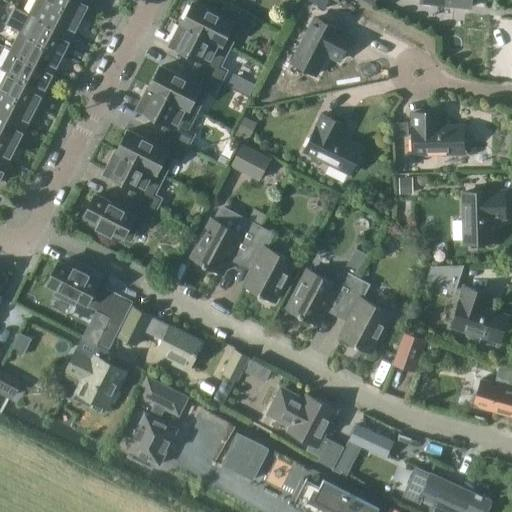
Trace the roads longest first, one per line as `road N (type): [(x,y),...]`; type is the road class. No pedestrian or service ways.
road 1 (residential): [(511,451),(395,416),(143,285)]
road 2 (residential): [(33,229),(149,0)]
road 3 (residential): [(33,229),(143,285)]
